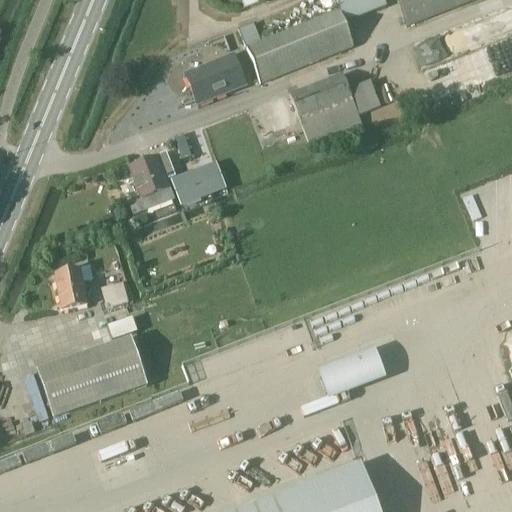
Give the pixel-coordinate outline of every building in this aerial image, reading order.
[(396,0),(407,27),(475,0),(334,0),(339,13),(343,25),(386,9),(382,0),(396,0)] [(353,48),(343,25),(339,13),(261,44),(254,25),(238,31),(260,86),(353,48)] [(197,105),(244,87),(232,59),(186,77),(197,105)] [(347,91),(342,77),(290,97),(299,120),(311,149),(363,129),(359,118),(380,109),(371,83),(347,91)] [(171,166),(167,156),(157,160),(156,158),(156,159),(130,169),(130,168),(129,168),(141,202),(129,206),(133,217),(145,212),(146,213),(173,203),(161,170),(171,166)] [(181,209),(226,193),(215,164),(170,181),(181,209)] [(89,305),(84,283),(82,270),(55,275),(63,311),(89,305)] [(108,310),(128,304),(123,285),(102,290),(108,310)] [(54,419),(149,386),(132,339),(38,371),(54,419)] [(372,351),(317,373),(327,401),(384,380),(372,351)] [(376,511),(359,466),(239,511),(376,511)]
